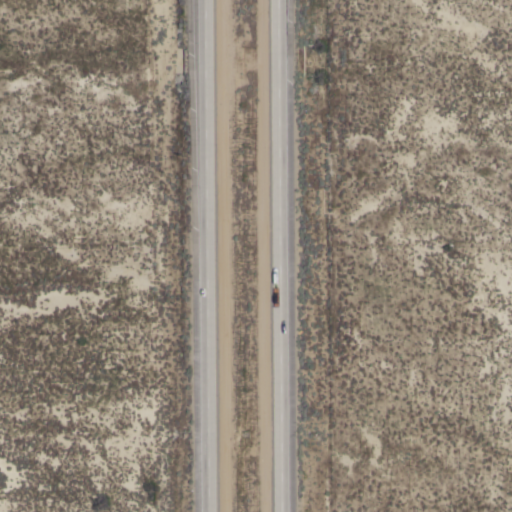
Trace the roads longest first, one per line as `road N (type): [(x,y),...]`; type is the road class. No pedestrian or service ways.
road 1 (motorway): [(197,0),(205,511)]
road 2 (motorway): [(283,511),(284,0)]
